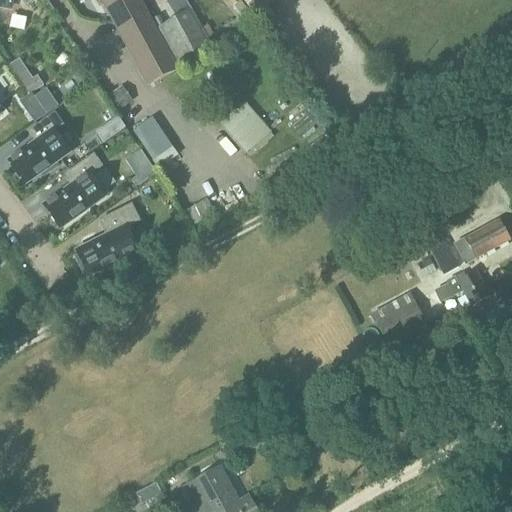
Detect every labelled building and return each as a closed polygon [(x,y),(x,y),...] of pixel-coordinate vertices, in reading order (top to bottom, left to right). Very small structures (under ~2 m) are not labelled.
[(0,0),(0,9),(3,7),(10,9),(11,3),(15,0),(22,0),(27,7),(37,0),(0,0)] [(94,0),(99,9),(104,7),(147,88),(151,85),(178,71),(139,0),(94,0)] [(201,30),(191,12),(183,0),(141,0),(157,30),(159,29),(182,70),(213,50),(207,40),(214,36),(209,26),(201,30)] [(240,0),(246,6),(247,5),(271,37),(284,27),(268,7),(271,4),(267,0),(240,0)] [(33,80),(32,79),(20,60),(10,66),(29,96),(44,86),(38,77),(33,80)] [(109,96),(120,112),(133,102),(123,87),(109,96)] [(46,90),(34,99),(42,109),(47,116),(59,107),(46,90)] [(198,105),(192,95),(182,102),(188,112),(198,105)] [(272,133),(247,105),(222,126),(247,154),(272,133)] [(35,124),(47,116),(42,109),(30,117),(35,124)] [(44,178),(59,167),(56,164),(69,154),(54,133),(63,126),(55,115),(29,132),(37,143),(9,162),(13,168),(12,168),(21,180),(22,180),(25,185),(41,174),(44,178)] [(153,119),(135,131),(160,169),(178,157),(153,119)] [(118,120),(111,125),(118,135),(125,130),(118,120)] [(108,195),(93,174),(102,167),(94,156),(82,165),(65,176),(73,187),(44,207),(60,229),(108,195)] [(151,167),(140,175),(145,184),(157,176),(151,167)] [(207,200),(184,213),(192,228),(215,215),(207,200)] [(84,275),(87,273),(89,277),(142,251),(130,227),(140,222),(132,206),(100,222),(108,237),(77,252),(79,257),(76,258),(84,275)] [(500,221),(465,240),(465,241),(456,246),(467,265),(475,260),(476,261),(511,242),(500,221)] [(459,268),(437,227),(422,236),(423,239),(441,270),(444,276),(459,268)] [(430,260),(418,266),(425,279),(436,272),(430,260)] [(477,273),(466,278),(464,274),(456,278),(447,283),(448,286),(435,293),(441,303),(456,295),(463,291),(472,307),(490,297),(477,273)] [(411,296),(373,315),(390,348),(428,328),(411,296)] [(256,511),(249,498),(239,503),(221,468),(194,481),(195,483),(195,486),(197,490),(199,491),(200,492),(198,493),(205,506),(206,505),(209,511),(256,511)] [(161,496),(155,485),(136,494),(142,506),(161,496)]
